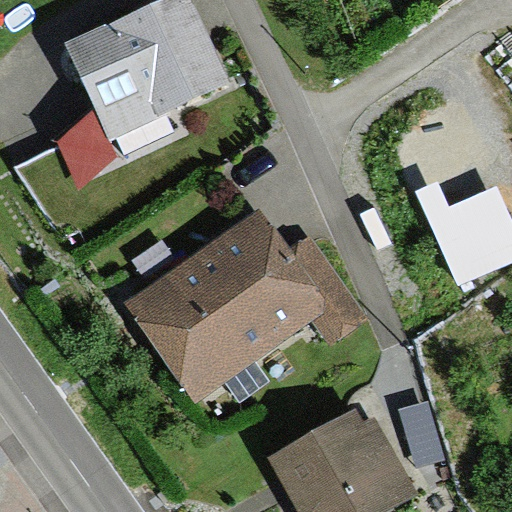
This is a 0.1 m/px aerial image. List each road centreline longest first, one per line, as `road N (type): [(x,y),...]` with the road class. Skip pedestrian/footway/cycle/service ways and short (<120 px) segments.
road 1 (residential): [(235,0),(402,362)]
road 2 (tertiary): [(0,361),(107,511)]
